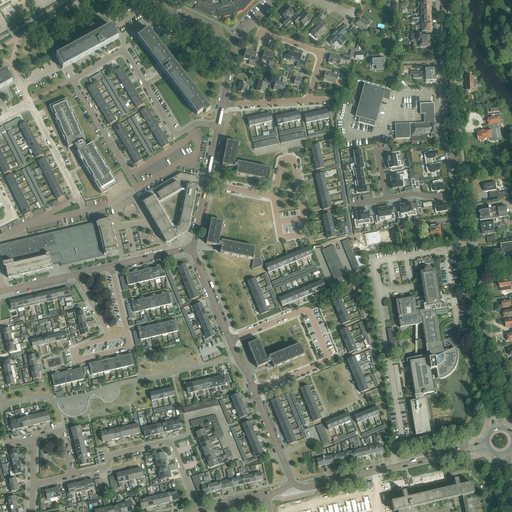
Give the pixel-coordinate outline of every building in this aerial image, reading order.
[(220,0),(221,4),(216,5),(211,3),(212,0),(205,0),(204,3),(198,0),(186,0),(185,4),(192,7),(192,6),(195,7),(194,9),(211,18),(211,17),(218,17),(218,18),(237,15),(236,14),(242,11),(243,11),(253,0),(234,0),(234,1),(231,2),(231,1),(230,1),(230,2),(229,3),(227,0),(220,0)] [(287,6),(279,13),(284,19),(281,22),(285,26),(290,21),(289,19),(293,15),(292,15),(291,14),(293,12),(287,6)] [(299,21),(304,26),(311,19),(305,12),(299,18),(297,16),(292,20),(296,24),(299,21)] [(359,18),(355,24),(366,30),(369,25),(368,24),(369,23),(359,18)] [(311,33),(317,39),(326,30),(322,25),(324,23),(319,19),(315,23),(317,26),(311,33)] [(56,58),(62,69),(118,38),(112,27),(110,28),(56,58)] [(353,27),(350,30),(356,37),(360,34),(353,27)] [(332,37),(328,41),(334,48),(338,43),(340,46),(346,40),(340,34),(343,30),(341,28),(338,31),(337,30),(331,36),(332,37)] [(138,37),(197,115),(203,111),(205,113),(209,110),(148,30),(138,37)] [(424,42),(414,42),(414,49),(419,48),(420,48),(421,48),(422,48),(423,48),(429,47),(431,46),(430,44),(429,43),(429,40),(424,40),(424,42)] [(249,60),(248,65),(256,67),(258,58),(254,57),(256,53),(246,50),(244,59),(249,60)] [(300,60),(301,55),(291,52),(289,51),(289,52),(288,55),(285,54),(283,59),(286,60),(297,63),(296,67),(303,69),(305,62),(300,60)] [(261,60),(266,61),(273,62),(275,55),(264,52),(261,60)] [(379,52),(367,53),(367,57),(371,57),(372,66),(376,66),(376,70),(383,70),(383,65),(384,65),(384,58),(377,59),(376,56),(379,56),(379,52)] [(328,62),(338,65),(340,58),(330,55),(328,60),(329,60),(328,62)] [(115,72),(118,77),(125,73),(121,68),(117,71),(115,72)] [(0,88),(12,82),(11,80),(6,72),(0,74),(0,88)] [(297,89),(298,89),(300,89),(301,89),(301,88),(303,81),(301,80),(302,77),(298,76),(298,73),(293,72),(293,75),(291,82),(290,85),(293,86),(297,86),(296,87),(297,89)] [(323,80),(334,83),(336,75),(325,72),(323,80)] [(118,77),(121,82),(128,79),(125,73),(118,77)] [(420,74),(413,75),(413,79),(421,79),(424,77),(425,77),(425,83),(430,83),(430,81),(434,81),(434,80),(436,79),(436,77),(434,76),(434,75),(420,75),(420,74)] [(466,76),(467,84),(475,83),(475,80),(474,80),(474,76),(471,76),(470,75),(467,75),(467,76),(466,76)] [(263,83),(259,82),(256,91),(264,93),(266,84),(270,85),(271,80),(265,78),(263,83)] [(282,83),(275,82),(273,90),(282,92),(282,91),(284,84),(288,85),(289,80),(283,78),(282,83)] [(121,82),(124,88),(131,84),(128,79),(121,82)] [(245,84),(240,83),(238,92),(245,94),(247,86),(251,87),(253,81),(246,79),(245,84)] [(97,90),(94,84),(92,86),(88,88),(91,94),(97,90)] [(124,88),(127,93),(134,89),(131,84),(124,88)] [(390,91),(364,84),(355,117),(359,118),(358,122),(374,126),(382,98),(387,99),(388,98),(390,91)] [(127,93),(130,98),(137,94),(134,89),(127,93)] [(101,95),(98,90),(91,94),(94,99),(101,95)] [(130,98),(134,103),(140,99),(137,94),(130,98)] [(104,100),(101,95),(94,99),(97,104),(104,100)] [(67,99),(67,98),(49,106),(49,107),(50,107),(52,109),(51,110),(54,117),(55,117),(56,120),(55,120),(58,128),(59,128),(60,127),(61,130),(60,131),(63,138),(64,138),(65,141),(64,141),(68,149),(74,146),(78,153),(76,153),(88,174),(89,173),(101,192),(108,188),(109,189),(111,188),(111,187),(117,183),(112,175),(111,173),(93,144),(93,143),(87,147),(84,141),(86,141),(82,133),(81,134),(80,131),(81,130),(78,123),(77,123),(76,120),(73,112),(72,113),(71,110),(72,110),(72,109),(71,109),(71,107),(69,102),(68,102),(66,100),(67,99)] [(134,103),(137,108),(143,105),(140,99),(134,103)] [(104,100),(97,104),(100,109),(107,105),(104,100)] [(433,103),(420,104),(420,114),(423,114),(424,123),(395,124),(395,139),(411,138),(411,142),(427,141),(427,134),(430,134),(431,134),(431,137),(435,137),(435,134),(435,124),(434,124),(433,103)] [(107,105),(100,109),(103,114),(110,110),(107,105)] [(147,108),(140,112),(144,118),(150,114),(147,108)] [(110,110),(103,114),(106,119),(113,115),(110,110)] [(264,114),(266,123),(272,121),(270,113),(264,114)] [(150,114),(144,118),(147,123),(153,119),(150,114)] [(113,115),(106,119),(110,125),(116,121),(113,115)] [(479,139),(479,140),(484,140),(485,140),(487,140),(487,139),(491,139),(492,141),(497,140),(495,133),(496,132),(496,129),(495,124),(501,123),(500,116),(487,118),(488,125),(489,125),(490,130),(477,132),(478,136),(478,137),(478,139),(479,139)] [(247,118),(249,127),(255,126),(253,117),(247,118)] [(153,119),(147,123),(150,128),(156,124),(153,119)] [(20,126),(22,131),(29,128),(26,122),(22,125),(20,126)] [(114,128),(117,133),(124,129),(121,124),(114,128)] [(150,128),(153,133),(159,129),(156,124),(150,128)] [(22,131),(25,137),(32,133),(29,128),(22,131)] [(124,129),(117,133),(120,139),(127,134),(124,129)] [(153,133),(156,138),(162,134),(159,129),(153,133)] [(25,137),(28,142),(35,139),(32,133),(25,137)] [(127,134),(120,139),(123,144),(130,140),(127,134)] [(156,138),(159,143),(166,139),(162,134),(156,138)] [(28,142),(31,148),(37,144),(35,139),(28,142)] [(166,139),(159,143),(162,149),(169,145),(166,139)] [(130,140),(123,144),(126,149),(133,145),(130,140)] [(235,162),(239,143),(227,141),(222,165),(233,168),(232,171),(236,172),(236,174),(268,181),(271,169),(235,162)] [(31,148),(33,153),(40,149),(37,144),(31,148)] [(133,145),(126,149),(129,154),(136,150),(133,145)] [(33,153),(36,158),(43,155),(40,149),(33,153)] [(136,150),(129,154),(133,159),(139,155),(136,150)] [(428,152),(424,153),(425,163),(432,162),(432,159),(435,159),(434,157),(437,157),(436,151),(432,152),(432,150),(428,151),(428,152)] [(393,156),(387,157),(388,163),(398,161),(397,156),(400,155),(399,152),(393,153),(393,156)] [(139,155),(133,159),(136,164),(143,160),(139,155)] [(38,162),(41,168),(48,164),(45,159),(38,162)] [(398,161),(388,163),(389,169),(396,168),(396,171),(403,170),(402,166),(401,166),(400,161),(398,161)] [(432,162),(425,163),(427,174),(437,172),(437,171),(439,170),(438,164),(433,165),(432,162)] [(41,168),(44,173),(50,169),(48,164),(41,168)] [(8,165),(1,169),(4,174),(11,171),(8,165)] [(44,173),(46,178),(53,175),(50,169),(44,173)] [(397,176),(390,177),(391,183),(403,181),(403,176),(404,175),(404,172),(396,173),(397,176)] [(12,174),(5,178),(8,183),(15,180),(12,174)] [(180,174),(139,198),(166,243),(166,244),(167,244),(168,244),(186,233),(187,233),(187,232),(188,232),(188,231),(198,177),(180,174)] [(46,178),(49,183),(56,180),(53,175),(46,178)] [(15,180),(8,183),(11,189),(18,185),(15,180)] [(49,183),(52,189),(58,185),(56,180),(49,183)] [(433,184),(430,185),(431,192),(437,191),(437,192),(442,191),(442,190),(443,190),(442,183),(440,183),(440,181),(432,182),(433,184)] [(491,201),(499,199),(511,197),(510,192),(500,193),(499,190),(496,190),(495,183),(485,184),(486,192),(491,191),(491,195),(490,195),(491,199),(491,201)] [(18,185),(11,189),(13,194),(20,191),(18,185)] [(52,189),(54,194),(61,190),(58,185),(52,189)] [(54,194),(57,199),(64,196),(61,190),(54,194)] [(13,194),(16,200),(23,196),(20,191),(13,194)] [(23,196),(16,200),(18,205),(26,201),(23,196)] [(18,205),(21,210),(28,207),(26,201),(18,205)] [(411,203),(405,204),(407,214),(407,216),(413,216),(416,216),(415,210),(412,210),(411,203)] [(439,205),(434,205),(435,213),(446,211),(445,203),(444,204),(444,203),(439,204),(439,205)] [(400,212),(397,213),(398,219),(402,218),(401,215),(407,214),(405,204),(399,205),(400,212)] [(508,216),(507,212),(508,212),(509,211),(509,210),(508,210),(507,210),(506,206),(491,208),(491,207),(490,206),(489,206),(489,207),(489,209),(483,210),(484,215),(484,220),(504,217),(504,220),(509,219),(509,216),(508,216)] [(28,207),(21,210),(24,216),(31,212),(28,207)] [(389,207),(383,208),(385,218),(391,217),(391,220),(395,219),(394,213),(390,214),(389,207)] [(379,216),(376,216),(377,222),(380,222),(380,221),(386,220),(385,218),(383,208),(378,209),(379,216)] [(368,211),(362,212),(364,224),(369,223),(369,224),(373,223),(372,217),(369,218),(368,211)] [(357,220),(354,220),(355,229),(359,228),(358,225),(364,224),(362,212),(356,213),(357,220)] [(216,250),(221,251),(220,253),(253,260),(252,268),(252,270),(262,266),(263,266),(264,265),(261,259),(253,257),(255,248),(240,245),(235,244),(219,240),(222,224),(223,222),(211,219),(206,244),(217,246),(216,250)] [(56,248),(61,266),(63,266),(118,253),(117,250),(118,250),(111,220),(98,222),(98,224),(53,234),(56,248)] [(427,227),(428,236),(441,234),(439,225),(427,227)] [(500,228),(500,226),(482,229),(483,235),(496,233),(495,229),(500,228)] [(367,244),(381,241),(379,231),(363,235),(365,247),(367,246),(367,244)] [(3,262),(15,259),(14,257),(48,250),(56,248),(53,234),(0,246),(0,247),(2,258),(1,258),(2,262),(3,262)] [(511,255),(510,255),(511,254),(511,242),(504,243),(504,244),(501,244),(501,247),(502,250),(492,251),(493,256),(492,257),(492,258),(493,258),(493,259),(494,259),(495,264),(511,261),(511,255)] [(309,247),(303,250),(307,258),(312,255),(309,247)] [(8,278),(49,269),(52,268),(48,250),(14,257),(15,259),(3,262),(2,262),(2,263),(3,263),(4,269),(6,268),(8,278)] [(303,250),(298,252),(301,260),(307,258),(303,250)] [(298,252),(292,254),(296,262),(301,260),(298,252)] [(292,254),(287,256),(290,264),(296,262),(292,254)] [(287,256),(281,259),(285,267),(290,264),(287,256)] [(281,259),(276,261),(279,269),(285,267),(281,259)] [(276,261),(270,263),(274,271),(279,269),(276,261)] [(274,271),(270,263),(266,265),(265,265),(266,270),(268,273),(274,271)] [(177,267),(179,273),(187,270),(185,264),(177,267)] [(157,265),(160,278),(166,277),(163,266),(159,266),(159,265),(157,265)] [(146,268),(149,281),(155,280),(155,279),(152,268),(149,269),(149,267),(146,268)] [(429,354),(414,358),(406,360),(406,363),(409,362),(414,396),(415,396),(415,400),(410,401),(415,435),(430,433),(425,399),(423,399),(423,395),(426,395),(426,394),(434,393),(430,370),(436,369),(438,380),(439,379),(441,379),(442,379),(443,378),(445,377),(446,377),(448,376),(449,375),(450,374),(450,373),(451,372),(452,371),(453,370),(454,369),(455,367),(455,366),(456,364),(456,363),(456,361),(457,360),(457,359),(457,357),(457,356),(456,354),(456,353),(456,352),(456,351),(455,350),(455,348),(449,351),(448,350),(444,351),(443,350),(442,349),(443,349),(442,342),(440,343),(436,315),(447,313),(446,304),(441,305),(435,270),(431,271),(431,269),(429,267),(427,267),(425,268),(424,270),(424,272),(420,272),(424,297),(414,298),(414,297),(396,300),(399,319),(401,318),(401,320),(399,320),(400,328),(419,325),(419,324),(422,324),(426,345),(425,345),(426,352),(429,352),(429,354)] [(141,271),(144,282),(149,281),(146,268),(144,269),(144,270),(141,271)] [(136,271),(139,283),(144,282),(141,271),(138,271),(138,270),(136,271)] [(179,273),(181,278),(189,275),(187,270),(179,273)] [(131,273),(133,285),(139,283),(136,271),(133,271),(134,273),(131,273)] [(127,281),(127,284),(128,286),(133,285),(131,273),(127,274),(127,273),(125,273),(125,276),(126,279),(127,281)] [(181,278),(184,284),(192,280),(189,275),(181,278)] [(500,287),(500,291),(511,290),(510,280),(511,280),(511,275),(506,276),(507,279),(501,280),(502,282),(499,282),(499,284),(499,285),(499,286),(500,287)] [(247,282),(249,288),(257,284),(255,279),(247,282)] [(184,284),(186,289),(194,286),(192,280),(184,284)] [(323,280),(317,283),(320,291),(326,288),(323,280)] [(317,283),(311,285),(315,293),(320,291),(317,283)] [(249,288),(252,293),(260,290),(257,284),(249,288)] [(311,285),(306,287),(309,295),(315,293),(311,285)] [(186,289),(188,294),(196,291),(194,286),(186,289)] [(306,287),(300,290),(304,298),(309,295),(306,287)] [(252,293),(254,298),(262,295),(260,290),(252,293)] [(300,290),(295,292),(298,300),(304,298),(300,290)] [(196,291),(188,294),(190,300),(198,297),(196,291)] [(165,292),(163,293),(166,306),(172,304),(172,302),(176,301),(172,293),(170,294),(169,293),(166,294),(165,292)] [(295,292),(289,294),(293,302),(298,300),(295,292)] [(289,294),(284,296),(287,304),(293,302),(289,294)] [(153,295),(156,308),(161,307),(158,295),(155,296),(155,295),(153,295)] [(254,298),(256,304),(264,300),(262,295),(254,298)] [(284,296),(278,299),(282,307),(287,304),(284,296)] [(142,298),(145,311),(150,309),(148,298),(144,299),(144,297),(142,298)] [(333,302),(335,308),(343,305),(341,299),(333,302)] [(133,309),(134,311),(134,313),(140,312),(137,301),(134,301),(133,300),(131,300),(132,303),(132,306),(133,309)] [(256,304),(258,309),(266,306),(264,300),(256,304)] [(506,301),(502,301),(502,304),(501,305),(502,306),(502,307),(503,308),(511,306),(510,300),(505,300),(506,301)] [(193,306),(195,311),(203,308),(201,302),(193,306)] [(335,308),(338,313),(346,310),(343,305),(335,308)] [(266,306),(258,309),(261,315),(269,311),(266,306)] [(508,310),(503,311),(504,314),(503,314),(503,316),(504,316),(504,317),(511,315),(511,306),(511,309),(508,310)] [(195,311),(197,317),(205,314),(203,308),(195,311)] [(75,318),(78,318),(77,318),(84,316),(83,310),(76,312),(74,312),(75,318)] [(338,313),(340,319),(348,315),(346,310),(338,313)] [(197,317),(200,322),(208,319),(205,314),(197,317)] [(348,315),(340,319),(342,324),(350,321),(348,315)] [(170,320),(173,333),(178,331),(176,320),(172,321),(172,319),(170,320)] [(200,322),(202,328),(210,325),(208,319),(200,322)] [(159,322),(162,335),(167,334),(165,323),(162,324),(161,322),(159,322)] [(148,325),(151,338),(157,336),(154,325),(151,326),(150,324),(148,325)] [(202,328),(204,333),(212,330),(210,325),(202,328)] [(139,336),(140,339),(140,340),(146,339),(143,328),(140,329),(140,327),(137,327),(138,330),(139,333),(139,336)] [(65,330),(60,331),(62,340),(67,339),(66,335),(69,334),(68,328),(65,329),(65,330)] [(87,328),(80,329),(80,330),(78,330),(79,336),(82,335),(88,334),(87,328)] [(339,331),(342,337),(350,334),(347,328),(339,331)] [(388,329),(391,352),(397,351),(393,328),(388,329)] [(212,330),(204,333),(206,337),(203,339),(204,343),(205,343),(213,340),(213,339),(212,337),(215,336),(212,330)] [(42,335),(42,338),(43,338),(44,344),(50,343),(48,334),(42,335)] [(342,337),(344,342),(352,339),(350,334),(342,337)] [(38,346),(37,339),(36,337),(30,338),(32,347),(38,346)] [(344,342),(346,348),(354,344),(352,339),(344,342)] [(247,344),(257,368),(267,364),(268,367),(268,368),(273,366),(274,368),(305,355),(300,344),(298,345),(266,358),(258,340),(247,344)] [(354,344),(346,348),(349,353),(357,350),(354,344)] [(129,355),(125,356),(128,367),(134,366),(131,353),(128,353),(129,355)] [(121,355),(119,356),(122,368),(128,367),(125,356),(121,357),(121,355)] [(117,358),(113,359),(116,370),(122,368),(119,356),(117,356),(117,358)] [(346,360),(349,366),(357,362),(355,357),(346,360)] [(109,358),(107,359),(110,371),(116,370),(113,359),(109,360),(109,358)] [(105,361),(101,362),(104,373),(110,371),(107,359),(104,359),(105,361)] [(98,374),(95,361),(92,362),(93,364),(89,365),(92,376),(98,374)] [(97,361),(95,361),(98,374),(104,373),(101,362),(97,363),(97,361)] [(349,366),(351,371),(359,368),(357,362),(349,366)] [(79,369),(76,370),(78,381),(84,380),(81,367),(79,368),(79,369)] [(351,371),(353,376),(361,373),(359,368),(351,371)] [(71,369),(69,370),(72,383),(78,381),(76,370),(72,371),(71,369)] [(67,372),(63,373),(66,384),(72,383),(69,370),(67,370),(67,372)] [(59,372),(57,373),(60,385),(66,384),(63,373),(60,374),(59,372)] [(60,385),(57,373),(55,373),(55,375),(51,376),(54,387),(60,385)] [(353,376),(356,382),(364,379),(361,373),(353,376)] [(214,378),(210,379),(213,392),(216,392),(215,387),(219,387),(216,375),(214,376),(214,378)] [(218,375),(216,375),(219,387),(222,386),(223,390),(226,389),(225,385),(223,376),(219,377),(218,375)] [(202,381),(198,382),(201,395),(204,395),(203,390),(206,389),(204,378),(201,379),(202,381)] [(206,378),(204,378),(206,389),(210,389),(211,393),(213,392),(210,379),(207,380),(206,378)] [(356,382),(358,387),(366,384),(364,379),(356,382)] [(194,392),(191,381),(189,382),(189,384),(185,384),(188,394),(189,398),(191,397),(190,393),(194,392)] [(194,381),(191,381),(194,392),(197,391),(199,396),(201,395),(198,382),(194,383),(194,381)] [(366,384),(358,387),(360,393),(368,390),(366,384)] [(300,388),(302,394),(310,391),(308,385),(300,388)] [(302,394),(305,399),(313,396),(310,391),(302,394)] [(230,396),(233,402),(240,399),(238,393),(230,396)] [(305,399),(307,405),(315,402),(313,396),(305,399)] [(271,400),(273,406),(281,403),(279,397),(271,400)] [(233,402),(235,407),(243,404),(240,399),(233,402)] [(307,405),(309,410),(317,407),(315,402),(307,405)] [(273,406),(275,412),(283,408),(281,403),(273,406)] [(235,407),(237,413),(245,410),(243,404),(235,407)] [(317,407),(309,411),(311,416),(319,413),(317,407)] [(376,407),(370,409),(373,417),(379,415),(376,407)] [(45,413),(41,414),(44,425),(46,424),(46,422),(50,421),(48,412),(47,408),(44,409),(45,413)] [(275,412),(277,417),(286,414),(283,408),(275,412)] [(370,409),(365,412),(368,420),(373,417),(370,409)] [(37,410),(34,411),(37,424),(41,424),(42,425),(44,425),(41,414),(38,415),(37,410)] [(245,410),(237,413),(239,419),(247,415),(245,410)] [(33,416),(29,417),(31,428),(34,427),(34,425),(37,424),(34,411),(32,411),(33,416)] [(365,412),(359,414),(363,422),(368,420),(365,412)] [(24,413),(21,414),(25,428),(29,427),(29,428),(31,428),(29,417),(25,418),(24,413)] [(319,413),(311,416),(313,422),(321,419),(319,413)] [(347,413),(341,416),(345,424),(350,421),(347,413)] [(20,419),(16,420),(19,431),(22,430),(21,428),(25,428),(21,414),(19,414),(20,419)] [(277,417),(280,423),(288,420),(286,414),(277,417)] [(363,422),(359,414),(354,416),(357,424),(363,422)] [(174,421),(176,432),(179,431),(178,429),(182,428),(180,419),(179,415),(176,415),(177,420),(174,421)] [(19,431),(16,420),(13,421),(12,416),(9,417),(10,421),(12,431),(17,430),(17,431),(19,431)] [(341,416),(336,418),(339,426),(345,424),(341,416)] [(166,418),(170,431),(174,431),(174,432),(176,432),(174,421),(170,422),(169,417),(166,418)] [(161,424),(164,435),(166,434),(166,432),(170,431),(166,418),(164,418),(165,423),(161,424)] [(336,418),(331,420),(334,428),(339,426),(336,418)] [(135,425),(132,425),(134,437),(136,436),(136,434),(140,433),(137,421),(137,420),(134,421),(135,425)] [(154,421),(157,434),(161,433),(162,435),(164,435),(161,424),(158,425),(157,420),(154,421)] [(280,423),(282,428),(290,425),(288,420),(280,423)] [(334,428),(331,420),(325,422),(328,430),(334,428)] [(153,426),(149,427),(151,438),(155,437),(154,435),(157,434),(154,421),(152,421),(153,426)] [(242,424),(244,430),(252,427),(250,421),(242,424)] [(124,423),(127,436),(132,435),(132,437),(134,437),(131,425),(127,426),(127,422),(124,423)] [(119,428),(122,440),(124,439),(124,437),(127,436),(124,423),(122,423),(122,428),(119,428)] [(145,423),(142,424),(142,425),(144,432),(145,437),(149,436),(149,438),(151,438),(149,427),(146,427),(145,423)] [(70,433),(70,435),(82,432),(81,429),(85,428),(84,425),(71,428),(72,433),(70,433)] [(112,426),(115,439),(119,438),(119,440),(122,440),(119,428),(115,429),(115,425),(112,426)] [(282,428),(284,434),(292,431),(290,425),(282,428)] [(110,430),(106,431),(109,443),(112,442),(111,440),(115,439),(112,426),(109,426),(110,430)] [(195,437),(196,439),(206,435),(205,432),(209,430),(208,427),(195,432),(197,436),(195,437)] [(244,430),(246,435),(254,432),(252,427),(244,430)] [(109,443),(106,431),(103,432),(102,428),(99,429),(100,433),(102,442),(107,441),(107,443),(109,443)] [(284,434),(286,439),(294,436),(292,431),(284,434)] [(73,437),(74,441),(87,438),(87,435),(82,436),(82,432),(70,435),(71,438),(73,437)] [(246,435),(249,441),(256,438),(254,432),(246,435)] [(199,441),(200,444),(213,439),(212,437),(208,439),(206,435),(196,439),(197,442),(199,441)] [(294,436),(286,439),(289,445),(297,442),(294,436)] [(375,446),(377,453),(383,452),(381,444),(377,445),(377,442),(376,437),(373,438),(375,446)] [(72,443),(73,448),(84,445),(84,441),(88,440),(87,438),(74,441),(73,441),(72,443)] [(249,441),(251,446),(259,443),(256,438),(249,441)] [(200,449),(201,451),(211,447),(210,443),(214,442),(213,439),(200,444),(202,448),(200,449)] [(352,451),(353,459),(359,457),(358,450),(357,446),(356,442),(353,443),(355,450),(351,450),(351,451),(352,451)] [(251,446),(253,452),(261,449),(259,443),(251,446)] [(76,449),(77,453),(90,450),(90,448),(85,449),(84,445),(73,448),(74,450),(76,449)] [(204,452),(205,456),(218,451),(217,448),(213,450),(211,447),(201,451),(202,453),(204,452)] [(10,457),(18,455),(16,449),(12,450),(11,448),(6,449),(8,458),(10,457)] [(261,449),(253,452),(255,458),(263,454),(261,449)] [(76,458),(76,460),(87,457),(86,454),(91,453),(90,450),(77,453),(78,457),(76,458)] [(322,458),(324,466),(330,464),(328,457),(325,458),(323,450),(320,450),(321,455),(322,458)] [(205,461),(205,463),(216,458),(215,455),(219,453),(218,451),(205,456),(206,460),(205,461)] [(334,455),(336,463),(342,462),(340,454),(336,455),(336,451),(333,452),(334,455)] [(164,453),(148,456),(149,459),(155,458),(156,461),(167,459),(166,456),(165,457),(164,453)] [(87,457),(76,460),(77,462),(79,462),(80,466),(93,462),(93,460),(88,461),(87,457)] [(216,458),(205,463),(206,465),(208,464),(210,468),(218,465),(223,463),(222,460),(217,462),(216,458)] [(324,466),(322,458),(317,459),(316,458),(312,459),(313,464),(317,463),(318,467),(324,466)] [(153,468),(166,465),(166,461),(167,461),(167,459),(156,461),(156,465),(152,466),(153,468)] [(11,469),(13,469),(20,467),(19,461),(12,463),(12,466),(10,467),(11,469)] [(158,470),(158,474),(170,471),(169,469),(167,469),(166,465),(153,468),(153,471),(158,470)] [(136,467),(134,468),(137,479),(137,481),(141,480),(141,482),(144,482),(141,468),(137,469),(136,467)] [(132,470),(129,471),(132,485),(134,484),(133,480),(137,479),(134,468),(132,469),(132,470)] [(124,470),(122,471),(125,482),(128,481),(129,485),(132,485),(129,471),(125,472),(124,470)] [(125,482),(122,471),(120,471),(120,473),(116,474),(119,488),(122,487),(121,483),(125,482)] [(171,478),(170,471),(158,474),(159,477),(158,478),(156,480),(156,481),(153,481),(154,485),(169,481),(168,478),(171,478)] [(229,472),(233,487),(238,486),(237,478),(234,479),(233,475),(232,471),(229,472)] [(218,479),(219,482),(221,490),(227,488),(225,481),(222,482),(221,478),(220,474),(218,474),(219,479),(218,479)] [(202,489),(201,490),(202,493),(203,493),(203,494),(209,492),(206,477),(204,477),(205,482),(204,482),(205,486),(202,486),(202,489)] [(208,477),(206,477),(209,492),(215,491),(214,484),(210,484),(210,481),(209,481),(208,477)] [(393,511),(397,511),(414,511),(414,507),(462,496),(465,495),(474,493),(472,485),(468,486),(466,477),(454,480),(455,487),(411,497),(410,490),(393,494),(395,503),(391,504),(392,511),(393,511)] [(7,480),(8,487),(17,484),(16,478),(7,480)] [(84,482),(80,483),(83,496),(85,495),(84,491),(88,490),(86,479),(83,480),(84,482)] [(88,479),(86,479),(88,490),(92,490),(93,494),(95,493),(92,480),(88,481),(88,479)] [(75,481),(73,482),(76,493),(79,492),(80,497),(83,496),(80,483),(76,484),(75,481)] [(76,493),(73,482),(71,483),(71,485),(67,486),(69,495),(71,501),(74,501),(72,494),(76,493)] [(54,498),(52,489),(51,489),(51,487),(49,488),(49,490),(45,491),(46,495),(43,496),(45,502),(50,501),(50,499),(54,498)] [(174,492),(170,493),(173,504),(175,503),(175,502),(179,501),(178,497),(177,491),(176,487),(173,488),(174,492)] [(58,488),(52,489),(54,498),(57,497),(58,499),(66,497),(64,491),(59,492),(58,488)] [(162,495),(158,496),(161,507),(163,506),(162,504),(166,504),(163,490),(161,491),(162,495)] [(166,490),(163,490),(166,504),(170,503),(171,505),(173,504),(170,493),(167,494),(166,490)] [(153,492),(151,493),(154,506),(158,506),(158,508),(161,507),(158,496),(154,497),(153,492)] [(149,498),(146,499),(148,510),(150,509),(150,507),(154,506),(151,493),(148,494),(149,498)] [(6,503),(6,505),(9,505),(9,504),(17,502),(15,496),(14,497),(14,495),(7,497),(7,498),(8,502),(6,503)] [(148,510),(146,499),(142,500),(141,495),(138,496),(139,500),(141,509),(146,508),(146,510),(148,510)] [(364,502),(361,503),(363,509),(372,507),(369,496),(363,498),(364,502)] [(129,503),(126,503),(127,511),(130,511),(134,511),(131,498),(128,498),(129,503)] [(357,499),(351,501),(354,511),(363,509),(361,503),(358,503),(357,499)] [(121,500),(119,501),(121,511),(127,511),(126,503),(122,504),(121,500)] [(346,506),(343,507),(344,511),(350,511),(354,511),(351,501),(345,502),(346,506)] [(108,503),(106,503),(107,511),(114,511),(113,506),(109,507),(108,503)] [(339,503),(333,505),(334,511),(344,511),(343,507),(340,507),(339,503)]
